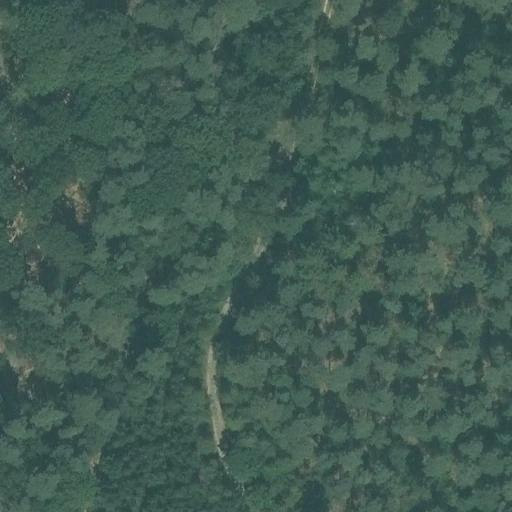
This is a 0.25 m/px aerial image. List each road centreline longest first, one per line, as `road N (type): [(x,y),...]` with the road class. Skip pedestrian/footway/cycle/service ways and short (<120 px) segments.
road 1 (track): [(237,511),(212,454),(212,352),(288,146)]
road 2 (track): [(65,0),(94,71),(125,94),(189,125),(288,146)]
road 3 (track): [(288,146),(326,0)]
